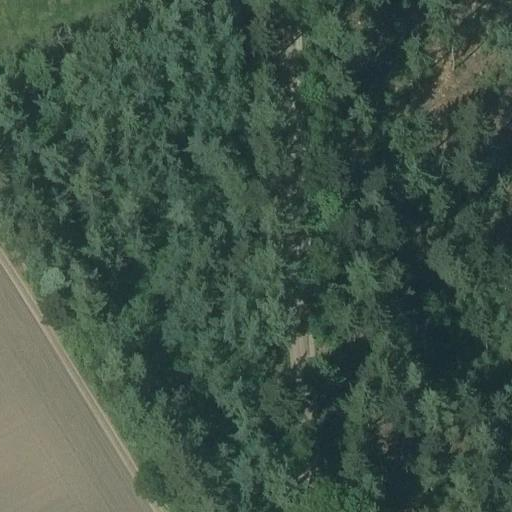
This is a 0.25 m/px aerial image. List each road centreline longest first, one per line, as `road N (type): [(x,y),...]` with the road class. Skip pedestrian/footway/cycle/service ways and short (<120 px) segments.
road 1 (track): [(301,511),(284,0)]
road 2 (track): [(156,511),(0,271)]
